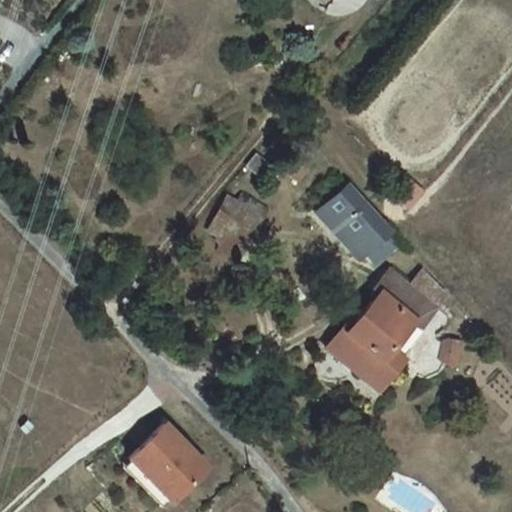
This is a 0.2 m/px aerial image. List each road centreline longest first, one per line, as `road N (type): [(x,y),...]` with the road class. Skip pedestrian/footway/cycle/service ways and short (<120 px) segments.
road 1 (residential): [(0,214),(257,459),(295,511)]
road 2 (track): [(7,511),(175,379)]
road 3 (residential): [(0,95),(76,0)]
